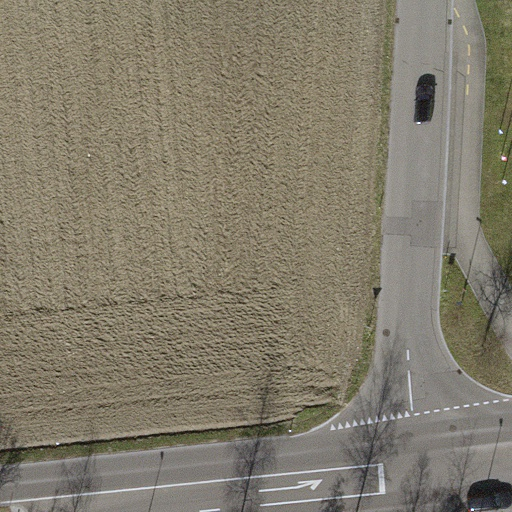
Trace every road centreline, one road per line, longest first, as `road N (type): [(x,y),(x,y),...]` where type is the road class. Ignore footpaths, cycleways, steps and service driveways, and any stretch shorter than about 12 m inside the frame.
road 1 (residential): [(416,472),(410,322),(427,0)]
road 2 (secondary): [(75,511),(416,472)]
